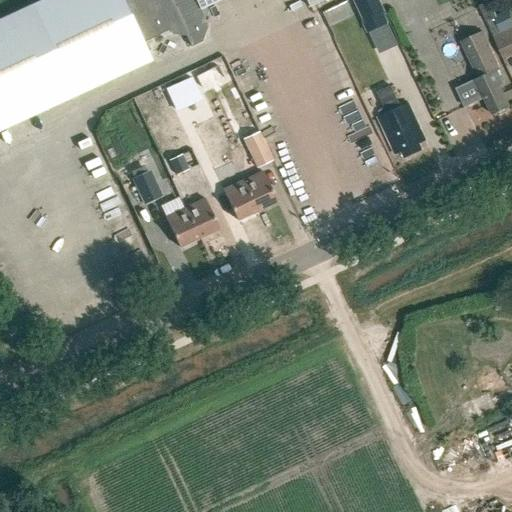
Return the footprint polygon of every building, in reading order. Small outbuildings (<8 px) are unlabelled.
[(43,0),(0,20),(0,131),(151,61),(143,44),(170,31),(168,27),(178,22),(191,48),(202,43),(207,28),(199,25),(204,12),(203,9),(221,0),(304,0),(309,8),(326,0),(43,0)] [(377,0),(354,0),(353,1),(368,32),(388,23),(377,0)] [(511,21),(508,12),(495,17),(489,2),(477,7),(502,61),(511,55),(511,21)] [(312,11),(300,15),(305,28),(316,24),(312,11)] [(286,38),(294,22),(285,18),(277,34),(286,38)] [(423,42),(442,33),(435,19),(416,28),(423,42)] [(481,100),(484,99),(492,116),(496,114),(500,114),(504,112),(506,109),(510,107),(500,87),(503,86),(496,72),(499,70),(482,34),(462,43),(479,80),(473,82),(481,100)] [(374,46),(371,72),(394,74),(397,48),(374,46)] [(191,78),(166,90),(176,112),(202,101),(191,78)] [(395,155),(402,152),(405,159),(422,150),(419,144),(425,141),(409,105),(401,108),(391,87),(378,93),(387,114),(378,119),(395,155)] [(244,141),(258,169),(270,163),(257,135),(244,141)] [(181,157),(170,162),(176,174),(187,169),(181,157)] [(163,197),(151,171),(131,180),(144,206),(163,197)] [(243,182),(257,212),(277,203),(263,173),(243,182)] [(223,191),(237,221),(257,212),(243,182),(223,191)] [(293,203),(297,212),(314,205),(310,196),(293,203)] [(185,209),(199,239),(219,230),(205,200),(185,209)] [(165,218),(179,248),(199,239),(185,209),(165,218)] [(42,271),(63,262),(58,252),(38,260),(42,271)] [(464,452),(483,444),(479,436),(461,444),(464,452)]
